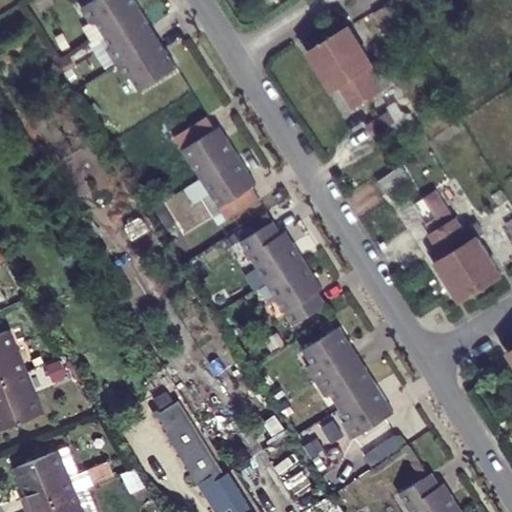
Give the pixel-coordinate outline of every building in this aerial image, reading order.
[(132,79),(136,76),(144,90),(181,67),(139,0),(95,0),(86,6),(96,22),(101,19),(118,46),(113,48),(132,79)] [(375,12),(390,36),(401,28),(387,4),(375,12)] [(331,40),(367,99),(380,90),(366,67),(373,63),(350,27),(331,40)] [(354,107),(367,99),(331,40),(310,52),(332,89),(339,84),(354,107)] [(378,116),(384,126),(396,119),(390,109),(378,116)] [(255,186),(261,183),(225,125),(220,128),(211,115),(179,135),(232,219),(264,199),(255,186)] [(400,168),(377,181),(383,191),(406,178),(400,168)] [(427,195),(440,217),(450,211),(438,189),(427,195)] [(440,217),(427,195),(416,202),(429,223),(440,217)] [(443,223),(481,285),(503,271),(478,233),(471,237),(457,214),(443,223)] [(321,291),(326,288),(290,230),(285,233),(277,220),(244,240),(296,324),(328,304),(321,291)] [(461,297),(481,285),(443,223),(430,232),(436,243),(428,248),(436,261),(438,260),(461,297)] [(0,376),(26,368),(11,324),(0,328),(0,376)] [(306,349),(315,363),(310,367),(328,395),(333,392),(350,420),(345,424),(354,439),(396,413),(343,326),(306,349)] [(42,409),(26,368),(0,376),(0,416),(3,424),(42,409)] [(200,423),(193,427),(203,443),(184,455),(202,483),(213,476),(235,511),(254,511),(229,470),(200,423)] [(26,489),(31,505),(78,488),(62,445),(22,458),(30,478),(33,477),(35,486),(26,489)] [(88,484),(112,476),(108,463),(84,471),(88,484)] [(400,493),(412,511),(465,511),(447,483),(442,486),(433,472),(400,493)] [(86,511),(78,488),(31,505),(34,511),(86,511)]
